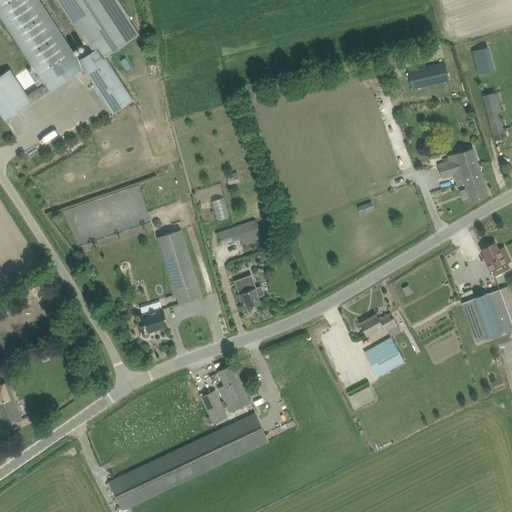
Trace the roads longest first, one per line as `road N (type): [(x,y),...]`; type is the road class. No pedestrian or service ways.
road 1 (residential): [(130,385),(326,305),(511,195)]
road 2 (unclassified): [(130,385),(0,172)]
road 3 (unclassified): [(0,473),(130,385)]
